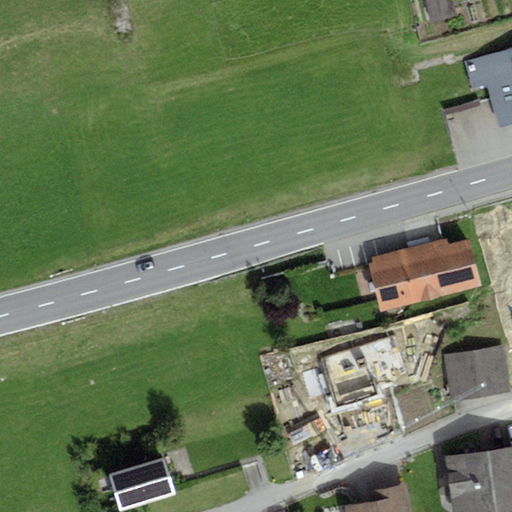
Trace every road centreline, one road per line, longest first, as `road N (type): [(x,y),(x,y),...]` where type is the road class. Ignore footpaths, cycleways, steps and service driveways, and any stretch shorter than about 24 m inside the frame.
road 1 (primary): [(0,315),(511,173)]
road 2 (residential): [(271,509),(511,406)]
